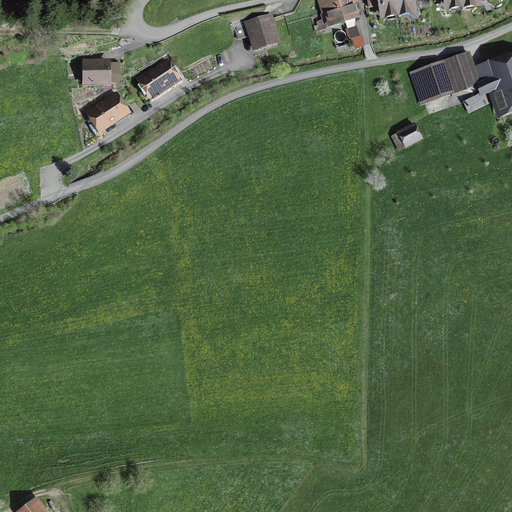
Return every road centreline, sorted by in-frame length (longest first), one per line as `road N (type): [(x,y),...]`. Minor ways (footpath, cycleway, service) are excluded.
road 1 (residential): [(511,26),(442,50),(237,94),(126,166),(0,218)]
road 2 (track): [(49,198),(58,169),(248,58)]
road 3 (residential): [(143,0),(135,21),(150,33),(264,0)]
road 4 (track): [(0,29),(137,26)]
